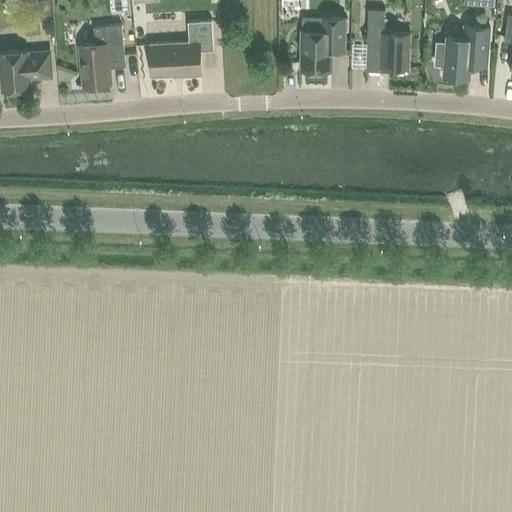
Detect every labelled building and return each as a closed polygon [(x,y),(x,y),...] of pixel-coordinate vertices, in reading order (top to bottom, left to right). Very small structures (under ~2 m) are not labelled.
[(366,70),(382,71),(383,66),(391,67),(391,69),(393,71),(403,71),(406,69),(406,67),(409,67),(410,33),(384,32),(385,9),(368,9),(366,70)] [(511,13),(508,13),(503,40),(511,41),(511,68),(511,75),(511,74),(511,13)] [(331,50),(344,50),(345,17),(321,16),(321,30),(301,29),(301,69),(331,70),(331,50)] [(189,41),(150,43),(152,75),(181,73),(182,75),(202,74),(200,50),(213,49),(212,19),(188,21),(189,41)] [(83,85),(111,82),(109,67),(125,66),(121,24),(93,26),(95,43),(79,45),(83,85)] [(444,65),(443,74),(469,76),(470,64),(487,65),(490,27),(464,25),(463,37),(446,35),(446,41),(440,40),(436,45),(434,60),(438,65),(444,65)] [(27,50),(0,52),(3,90),(29,88),(28,77),(51,76),(49,51),(27,52),(27,50)]
